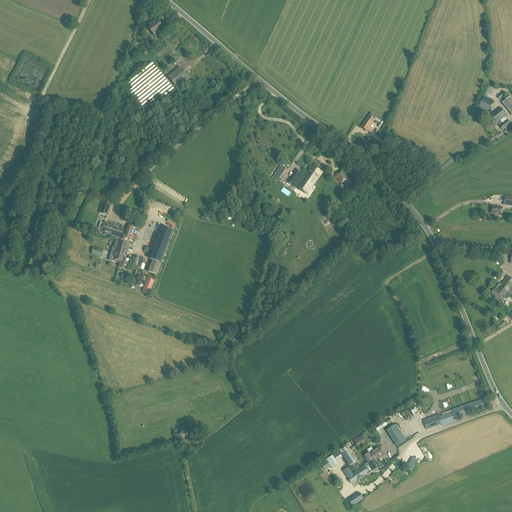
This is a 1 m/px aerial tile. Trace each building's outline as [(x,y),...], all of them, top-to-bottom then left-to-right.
[(153,24),(148,29),(156,38),(158,36),(156,34),(157,33),(156,32),(163,27),(155,19),(152,21),(153,23),(153,24)] [(121,87),(146,117),(176,92),(151,62),(121,87)] [(168,77),(178,89),(190,79),(180,67),(168,77)] [(503,87),(503,72),(496,71),(495,87),(503,87)] [(480,105),(488,110),(494,101),(486,97),(480,105)] [(511,114),(511,99),(510,97),(502,104),(511,115),(511,114)] [(507,121),(505,118),(507,116),(500,108),(487,118),(494,127),(500,121),(503,124),(499,127),(503,131),(511,124),(508,120),(507,121)] [(368,115),(366,118),(360,127),(367,132),(375,120),(368,115)] [(99,137),(92,172),(97,173),(99,163),(97,163),(98,158),(100,158),(101,150),(104,138),(99,137)] [(297,187),(307,194),(321,172),(311,166),(297,187)] [(293,185),(301,172),(296,169),(288,181),(293,185)] [(345,181),(348,186),(352,184),(343,170),(334,176),(340,185),(345,181)] [(277,181),(280,176),(275,173),(272,178),(277,181)] [(103,213),(107,215),(112,202),(102,199),(97,214),(102,216),(103,213)] [(492,214),(498,215),(498,216),(501,216),(503,208),(493,206),(492,214)] [(159,227),(162,229),(164,225),(152,217),(148,223),(157,229),(159,227)] [(101,232),(121,238),(124,229),(105,222),(101,232)] [(144,251),(159,257),(157,262),(152,261),(148,272),(157,275),(172,236),(167,234),(164,241),(162,241),(161,242),(156,239),(154,244),(148,242),(144,251)] [(125,259),(126,258),(129,245),(117,241),(115,248),(113,248),(109,261),(120,264),(120,262),(123,263),(124,259),(125,259)] [(101,257),(103,250),(93,248),(92,255),(101,257)] [(140,258),(134,256),(130,268),(137,270),(140,258)] [(120,264),(119,268),(124,269),(124,268),(127,268),(128,264),(130,265),(132,259),(126,258),(125,259),(124,259),(123,263),(120,262),(120,264)] [(510,294),(511,291),(511,280),(507,277),(501,285),(500,284),(492,294),(495,297),(495,298),(495,299),(497,300),(498,300),(499,300),(503,303),(506,299),(507,300),(511,294),(510,294)] [(147,279),(142,292),(149,295),(154,281),(147,279)] [(453,412),(439,416),(442,425),(442,427),(457,422),(456,420),(489,409),(486,401),(486,398),(485,398),(452,410),(453,412)] [(427,430),(442,425),(439,416),(439,415),(423,420),(427,430)] [(387,425),(385,422),(384,421),(378,424),(381,429),(387,425)] [(398,431),(395,425),(387,430),(391,436),(398,431)] [(190,438),(190,430),(181,427),(176,435),(181,442),(187,439),(190,438)] [(390,452),(407,440),(402,433),(385,445),(390,452)] [(354,442),(357,446),(365,442),(362,437),(354,442)] [(375,462),(384,455),(378,447),(364,457),(368,464),(374,460),(375,462)] [(325,471),(331,467),(326,461),(326,460),(320,464),(321,464),(325,471)] [(376,463),(375,462),(374,460),(368,464),(373,471),(379,467),(379,468),(382,466),(381,465),(377,462),(376,463)] [(353,475),(348,468),(343,471),(351,483),(368,472),(365,467),(353,475)] [(352,507),(363,499),(359,493),(347,500),(352,507)]
